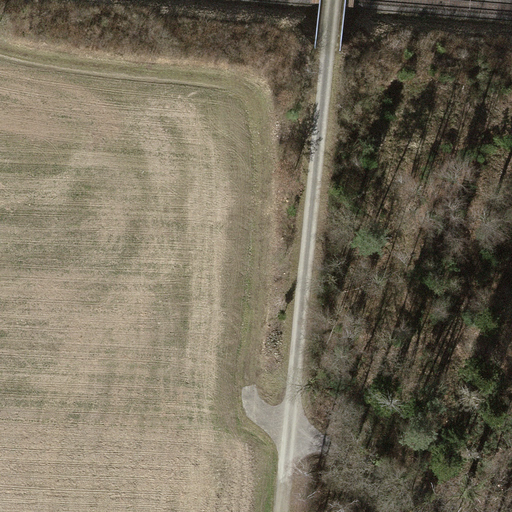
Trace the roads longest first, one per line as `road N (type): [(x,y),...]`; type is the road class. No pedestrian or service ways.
road 1 (track): [(288,427),(244,396),(259,180),(249,100),(213,77),(0,47)]
road 2 (track): [(334,0),(279,511)]
road 3 (track): [(289,416),(391,479),(477,511)]
